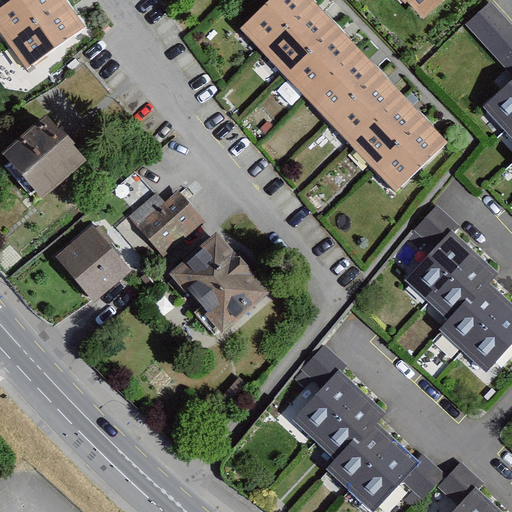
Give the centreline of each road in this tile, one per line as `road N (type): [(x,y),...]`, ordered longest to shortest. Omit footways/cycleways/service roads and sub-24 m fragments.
road 1 (residential): [(113,0),(336,309)]
road 2 (primary): [(0,325),(184,511)]
road 3 (residential): [(346,340),(466,451)]
